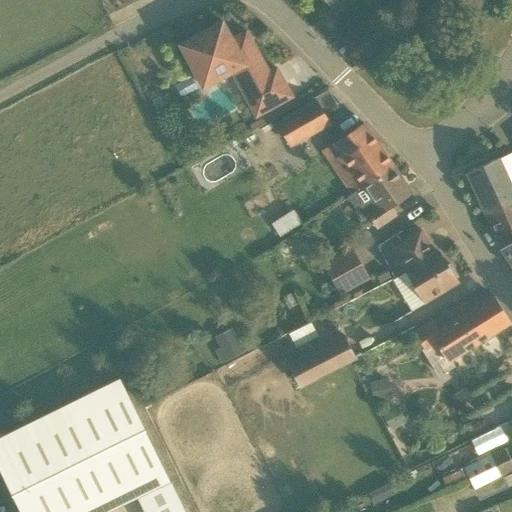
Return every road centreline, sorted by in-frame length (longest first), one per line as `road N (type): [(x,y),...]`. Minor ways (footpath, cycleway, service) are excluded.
road 1 (residential): [(265,0),(423,154)]
road 2 (residential): [(511,302),(423,154)]
road 3 (unclassified): [(0,98),(110,38)]
road 4 (residential): [(423,154),(482,109),(511,72)]
